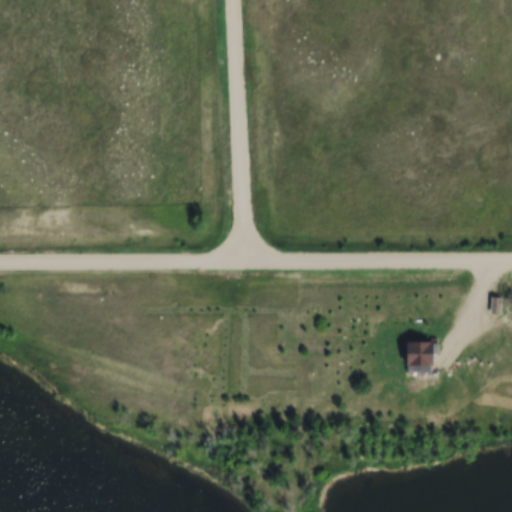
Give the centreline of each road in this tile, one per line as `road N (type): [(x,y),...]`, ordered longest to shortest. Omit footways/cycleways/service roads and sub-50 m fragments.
road 1 (residential): [(511,260),(0,264)]
road 2 (residential): [(248,257),(237,0)]
